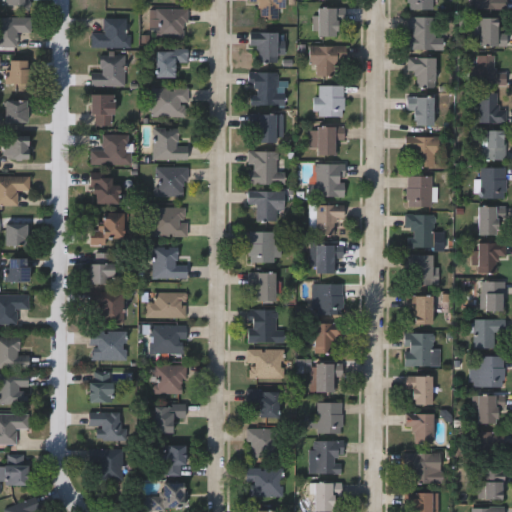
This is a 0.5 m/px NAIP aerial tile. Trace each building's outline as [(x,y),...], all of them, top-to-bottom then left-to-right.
[(285,0),(285,7),(277,7),(277,18),(258,18),(258,2),(250,2),(250,0),(285,0)] [(407,8),(407,0),(432,0),(432,8),(407,8)] [(504,0),(504,8),(473,8),(473,0),(504,0)] [(344,7),(344,21),(336,21),(336,35),(317,35),(317,6),(344,7)] [(151,8),(186,8),(186,39),(151,39),(151,8)] [(16,46),(0,46),(0,16),(30,16),(30,31),(16,31),(16,46)] [(442,49),(405,49),(405,16),(442,16),(442,49)] [(477,45),(477,16),(497,16),(497,32),(506,32),(506,45),(477,45)] [(90,47),(90,32),(102,32),(102,17),(128,17),(128,47),(90,47)] [(250,47),(250,31),(276,32),(275,62),(258,61),(258,47),(250,47)] [(334,45),(334,75),(316,75),(316,63),(307,63),(308,44),(334,45)] [(187,63),(175,63),(175,76),(154,76),(154,50),(187,50),(187,63)] [(503,84),(471,84),(471,53),(493,53),(493,71),(503,71),(503,84)] [(124,86),(90,86),(90,73),(99,73),(99,55),(124,54),(124,86)] [(434,86),(415,86),(415,70),(407,70),(407,56),(434,56),(434,86)] [(6,82),(6,59),(28,59),(28,82),(6,82)] [(278,71),(278,80),(284,80),(284,105),(249,105),(249,71),(278,71)] [(316,115),(316,84),(343,84),(343,115),(316,115)] [(187,86),(187,115),(151,115),(151,86),(187,86)] [(113,124),(91,124),(91,92),(113,92),(113,124)] [(477,121),(477,92),(502,92),(502,121),(477,121)] [(432,124),(413,124),(413,109),(406,109),(406,96),(432,96),(432,124)] [(0,121),(0,99),(26,99),(26,121),(0,121)] [(255,113),(282,113),(282,141),(255,141),(255,113)] [(342,125),(342,154),(316,154),(316,125),(342,125)] [(177,128),(177,144),(187,144),(187,158),(153,158),(153,128),(177,128)] [(482,158),(482,128),(503,128),(503,158),(482,158)] [(128,133),(128,163),(89,163),(89,149),(101,149),(100,134),(128,133)] [(28,135),(28,158),(3,158),(3,135),(28,135)] [(439,136),(439,165),(415,165),(415,151),(404,151),(404,136),(439,136)] [(284,183),(247,183),(247,150),(278,150),(278,170),(284,170),(284,183)] [(315,196),(315,163),(344,163),(344,196),(315,196)] [(185,165),(185,194),(155,194),(155,165),(185,165)] [(504,197),(479,197),(479,166),(504,166),(504,197)] [(118,203),(90,203),(90,174),(118,174),(118,203)] [(0,175),(28,175),(28,189),(17,189),(17,204),(0,204),(0,175)] [(430,175),(430,206),(405,206),(405,175),(430,175)] [(284,190),(284,209),(276,209),(276,220),(256,220),(256,203),(247,203),(247,190),(284,190)] [(315,234),(315,204),(343,204),(343,218),(334,218),(334,234),(315,234)] [(477,234),(477,205),(501,206),(500,234),(477,234)] [(186,206),(186,235),(149,235),(149,206),(186,206)] [(123,213),(123,243),(89,243),(89,227),(100,227),(100,213),(123,213)] [(404,229),(404,214),(432,214),(432,247),(408,247),(408,229),(404,229)] [(25,222),(25,245),(4,245),(4,222),(25,222)] [(248,262),(248,231),(274,231),(274,262),(248,262)] [(475,272),(475,242),(504,242),(504,256),(494,256),(494,272),(475,272)] [(335,258),(335,272),(315,272),(315,244),(343,244),(343,258),(335,258)] [(152,277),(152,247),(176,247),(176,264),(186,264),(186,277),(152,277)] [(113,283),(88,283),(88,253),(113,253),(113,283)] [(437,266),(437,284),(407,284),(407,254),(432,254),(432,266),(437,266)] [(28,258),(28,280),(5,280),(5,258),(28,258)] [(256,299),(256,271),(274,271),(274,299),(256,299)] [(502,280),(502,310),(479,310),(479,280),(502,280)] [(341,282),(341,313),(311,313),(311,282),(341,282)] [(90,322),(90,291),(122,291),(122,322),(90,322)] [(145,316),(145,301),(154,301),(154,291),(185,291),(185,316),(145,316)] [(0,293),(28,293),(28,309),(17,309),(16,324),(0,323),(0,293)] [(431,295),(431,324),(412,324),(412,310),(405,310),(405,295),(431,295)] [(283,328),(283,341),(247,341),(247,309),(275,309),(275,328),(283,328)] [(493,347),(472,347),(472,319),(502,318),(502,331),(492,331),(493,347)] [(313,352),(313,322),(344,322),(343,337),(333,337),(333,352),(313,352)] [(184,352),(149,352),(149,323),(184,323),(184,352)] [(89,359),(89,330),(124,330),(124,359),(89,359)] [(432,347),(439,347),(439,364),(404,364),(405,332),(433,332),(432,347)] [(0,337),(19,337),(19,353),(28,353),(28,367),(0,367),(0,337)] [(281,376),(247,376),(247,348),(281,348),(281,376)] [(478,356),(502,355),(502,386),(478,386),(478,356)] [(341,377),(335,377),(335,390),(313,390),(313,361),(341,361),(341,377)] [(184,364),(184,392),(152,392),(152,364),(184,364)] [(87,402),(87,371),(111,371),(111,402),(87,402)] [(27,404),(0,404),(0,372),(27,372),(27,404)] [(432,375),(432,403),(412,403),(412,388),(404,388),(404,375),(432,375)] [(277,390),(277,417),(256,417),(256,404),(244,404),(244,390),(277,390)] [(501,406),(495,406),(495,423),(472,423),(472,394),(501,394),(501,406)] [(341,401),(341,433),(316,433),(316,401),(341,401)] [(184,405),(184,417),(172,417),(172,432),(152,432),(152,405),(184,405)] [(88,426),(88,407),(124,408),(123,439),(94,439),(95,426),(88,426)] [(16,443),(0,443),(0,412),(28,412),(28,428),(16,427),(16,443)] [(433,442),(408,443),(407,413),(432,412),(433,442)] [(246,427),(275,427),(275,456),(246,456),(246,427)] [(496,459),(473,459),(473,430),(502,430),(502,447),(496,447),(496,459)] [(341,439),(341,473),(311,473),(311,439),(341,439)] [(185,444),(185,472),(160,471),(161,444),(185,444)] [(88,479),(88,448),(121,448),(121,479),(88,479)] [(441,483),(406,483),(406,452),(441,452),(441,483)] [(26,483),(0,483),(0,464),(4,464),(4,455),(26,455),(26,483)] [(281,495),(245,495),(245,466),(281,466),(281,495)] [(477,499),(477,468),(502,468),(502,499),(477,499)] [(184,509),(149,509),(149,495),(160,495),(160,481),(184,481),(184,509)] [(340,496),(334,496),(334,510),(313,510),(313,482),(340,482),(340,496)] [(406,492),(437,492),(437,509),(432,509),(432,511),(401,511),(401,509),(406,509),(406,492)]
